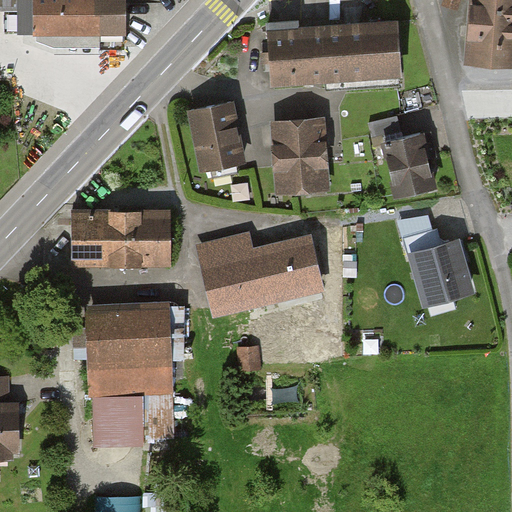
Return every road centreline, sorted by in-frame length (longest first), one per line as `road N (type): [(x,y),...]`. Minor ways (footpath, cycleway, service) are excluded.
road 1 (residential): [(425,0),(511,317)]
road 2 (secondary): [(125,113),(0,247)]
road 3 (secondary): [(232,0),(125,113)]
road 4 (residential): [(0,52),(43,62),(125,113)]
